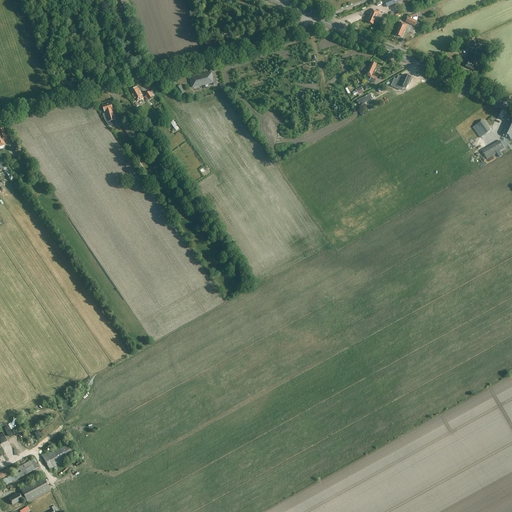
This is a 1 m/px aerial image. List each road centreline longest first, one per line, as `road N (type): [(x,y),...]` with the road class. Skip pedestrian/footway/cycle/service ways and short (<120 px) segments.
road 1 (tertiary): [(0,118),(229,58),(297,32),(308,15)]
road 2 (secondary): [(511,105),(308,15)]
